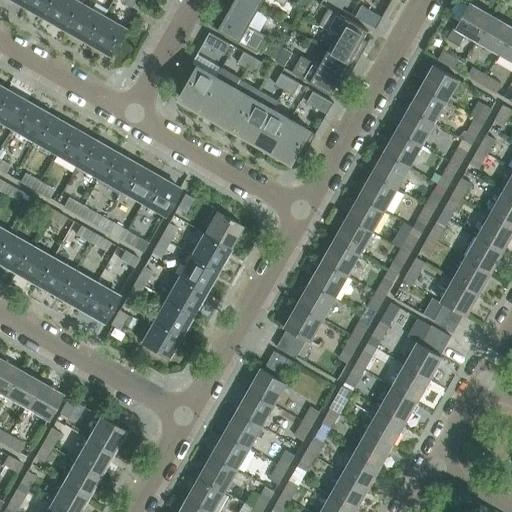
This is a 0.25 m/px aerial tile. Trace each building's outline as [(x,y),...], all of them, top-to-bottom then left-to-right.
[(28,0),(25,6),(46,18),(56,0),(28,0)] [(56,0),(46,18),(68,31),(83,4),(76,0),(56,0)] [(123,0),(123,2),(137,10),(143,1),(141,0),(123,0)] [(258,10),(239,0),(227,0),(216,21),(217,21),(218,20),(222,22),(218,30),(257,53),(267,36),(249,26),(258,10)] [(239,0),(258,10),(263,0),(275,0),(285,5),(287,0),(239,0)] [(347,0),(335,0),(333,4),(342,9),(347,0)] [(455,29),(477,42),(492,15),(470,2),(455,29)] [(105,16),(83,4),(68,31),(90,43),(105,16)] [(376,28),(376,29),(383,17),(362,5),(355,17),(376,28)] [(337,35),(328,50),(355,66),(370,40),(369,39),(368,41),(364,39),(368,31),(328,8),(319,25),(337,35)] [(477,42),(499,54),(511,31),(511,26),(492,15),(477,42)] [(105,16),(90,43),(112,56),(127,29),(105,16)] [(511,31),(499,54),(511,61),(511,31)] [(203,44),(204,44),(224,55),(230,44),(210,32),(203,44)] [(458,58),(443,49),(438,58),(453,67),(458,58)] [(355,66),(328,50),(319,66),(301,56),(292,72),(332,95),(336,87),(340,89),(339,91),(340,92),(355,66)] [(237,63),(247,68),(253,57),(244,52),(237,63)] [(253,57),(247,68),(256,73),(262,62),(253,57)] [(179,97),(199,108),(216,77),(192,63),(179,86),(180,87),(180,86),(185,88),(179,97)] [(433,65),(420,87),(447,102),(460,80),(433,65)] [(487,74),(473,66),(468,75),(482,83),(487,74)] [(275,84),(284,90),(290,78),(281,73),(275,84)] [(502,83),(487,74),(482,83),(496,92),(502,83)] [(199,108),(218,119),(235,88),(216,77),(199,108)] [(290,78),(284,90),(293,95),(300,84),(290,78)] [(447,102),(420,87),(408,109),(435,124),(447,102)] [(218,119),(236,130),(254,99),(235,88),(218,119)] [(0,98),(0,121),(11,128),(27,102),(5,89),(0,98)] [(306,102),(327,114),(334,103),(333,103),(313,91),(306,102)] [(236,130),(255,140),(273,109),(254,99),(236,130)] [(11,128),(33,141),(48,114),(27,102),(11,128)] [(495,110),(486,105),(478,120),(487,125),(495,110)] [(511,110),(504,106),(496,120),(505,125),(511,112),(511,110)] [(255,140),(274,151),(291,120),(273,109),(255,140)] [(435,124),(408,109),(396,131),(422,146),(435,124)] [(33,141),(55,153),(70,126),(48,114),(33,141)] [(291,120),(274,151),(293,162),(298,153),(302,156),(302,157),(303,157),(316,134),(291,120)] [(487,125),(478,120),(469,134),(478,140),(487,125)] [(55,153),(77,166),(92,139),(70,126),(55,153)] [(383,152),(410,168),(422,146),(396,131),(383,152)] [(487,135),(479,150),(488,155),(496,140),(487,135)] [(77,166),(98,178),(114,151),(92,139),(77,166)] [(470,154),(461,149),(453,163),(462,168),(470,154)] [(479,150),(471,164),(480,169),(488,155),(479,150)] [(98,178),(120,190),(135,164),(114,151),(98,178)] [(371,174),(398,189),(410,168),(383,152),(371,174)] [(10,165),(0,159),(0,171),(5,174),(10,165)] [(462,168),(453,163),(445,178),(454,183),(462,168)] [(120,190),(142,203),(157,176),(135,164),(120,190)] [(39,182),(24,174),(19,183),(34,191),(39,182)] [(359,196),(385,211),(398,189),(371,174),(359,196)] [(511,175),(503,192),(511,197),(511,175)] [(157,176),(142,203),(164,215),(179,189),(157,176)] [(9,184),(0,179),(0,191),(3,193),(9,184)] [(462,179),(454,193),(463,198),(471,184),(462,179)] [(53,190),(39,182),(34,191),(48,199),(53,190)] [(23,192),(9,184),(3,193),(18,201),(23,192)] [(446,197),(437,192),(428,207),(437,212),(446,197)] [(490,213),(511,225),(511,197),(503,192),(490,213)] [(187,193),(179,208),(188,213),(196,198),(187,193)] [(454,193),(446,208),(455,213),(463,198),(454,193)] [(385,211),(359,196),(346,218),(373,233),(385,211)] [(82,207),(68,198),(62,207),(77,216),(82,207)] [(52,209),(37,200),(32,209),(47,218),(52,209)] [(97,215),(82,207),(77,216),(92,224),(97,215)] [(437,212),(428,207),(420,221),(429,227),(437,212)] [(67,217),(52,209),(47,218),(62,226),(67,217)] [(216,211),(203,233),(230,248),(242,226),(216,211)] [(511,237),(511,225),(490,213),(478,235),(505,250),(511,237)] [(373,233),(346,218),(334,239),(361,255),(373,233)] [(438,222),(430,236),(439,242),(447,227),(438,222)] [(126,231),(111,223),(106,232),(120,240),(126,231)] [(96,233),(81,225),(76,234),(90,242),(96,233)] [(161,239),(170,244),(177,231),(169,226),(161,239)] [(0,249),(9,233),(0,228),(0,249)] [(140,239),(126,231),(120,240),(135,249),(140,239)] [(0,249),(0,263),(16,273),(31,246),(9,233),(0,249)] [(110,242),(96,233),(90,242),(105,251),(110,242)] [(203,233),(191,255),(217,270),(230,248),(203,233)] [(478,235),(465,257),(492,272),(505,250),(478,235)] [(421,241),(412,236),(404,250),(413,255),(421,241)] [(430,236),(421,251),(430,256),(439,242),(430,236)] [(170,244),(161,239),(153,253),(162,258),(170,244)] [(334,239),(321,261),(348,276),(361,255),(334,239)] [(16,273),(37,285),(53,258),(31,246),(16,273)] [(140,258),(125,250),(120,259),(134,267),(140,258)] [(413,255),(404,250),(395,265),(404,270),(413,255)] [(191,255),(178,276),(205,292),(217,270),(191,255)] [(465,257),(453,279),(480,294),(492,272),(465,257)] [(37,285),(59,297),(74,271),(53,258),(37,285)] [(417,258),(409,273),(418,278),(426,263),(417,258)] [(321,261),(309,283),(336,298),(348,276),(321,261)] [(137,282),(145,287),(154,272),(145,267),(137,282)] [(59,297),(81,310),(96,283),(74,271),(59,297)] [(205,292),(178,276),(166,298),(193,313),(205,292)] [(396,284),(387,279),(379,294),(388,299),(396,284)] [(445,303),(464,314),(467,316),(480,294),(453,279),(440,301),(445,303)] [(145,287),(137,282),(128,296),(137,301),(145,287)] [(118,296),(96,283),(81,310),(103,322),(118,296)] [(309,283),(297,305),(323,320),(336,298),(309,283)] [(388,299),(379,294),(371,309),(380,314),(388,299)] [(166,298),(153,320),(180,335),(193,313),(166,298)] [(464,314),(445,303),(439,312),(459,323),(464,314)] [(323,320),(297,305),(284,327),(287,329),(307,340),(311,342),(323,320)] [(120,311),(112,326),(121,331),(129,316),(120,311)] [(459,323),(439,312),(434,322),(453,333),(459,323)] [(153,320),(141,342),(168,358),(180,335),(153,320)] [(381,322),(373,336),(382,342),(390,327),(381,322)] [(372,328),(363,323),(354,337),(363,343),(372,328)] [(451,337),(432,326),(426,335),(446,346),(451,337)] [(307,340),(287,329),(282,338),(301,349),(307,340)] [(446,346),(426,335),(421,344),(440,356),(446,346)] [(363,343),(354,337),(346,352),(355,357),(363,343)] [(296,359),(301,349),(282,338),(277,348),(296,359)] [(417,342),(404,364),(431,380),(444,357),(440,356),(421,344),(417,342)] [(294,362),(274,351),(269,361),(288,372),(294,362)] [(365,351),(356,366),(365,371),(374,356),(365,351)] [(0,393),(3,396),(18,369),(0,358),(0,393)] [(288,372),(269,361),(264,370),(283,381),(288,372)] [(431,380),(404,364),(392,386),(419,401),(431,380)] [(356,366),(348,380),(357,385),(365,371),(356,366)] [(261,368),(248,390),(275,405),(287,383),(283,381),(264,370),(261,368)] [(3,396),(25,408),(40,381),(18,369),(3,396)] [(40,381),(25,408),(47,421),(62,394),(40,381)] [(392,386),(380,408),(406,423),(419,401),(392,386)] [(248,390),(236,412),(262,427),(275,405),(248,390)] [(340,395),(332,409),(341,414),(349,400),(340,395)] [(69,398),(60,413),(70,418),(78,403),(69,398)] [(323,414),(314,408),(306,423),(315,428),(323,414)] [(380,408),(367,429),(394,445),(406,423),(380,408)] [(332,409),(323,424),(332,429),(341,414),(332,409)] [(236,412),(223,434),(250,449),(262,427),(236,412)] [(86,438),(113,453),(126,431),(99,416),(86,438)] [(315,428),(306,423),(298,438),(307,443),(315,428)] [(367,429),(355,451),(382,466),(394,445),(367,429)] [(43,443),(52,449),(60,435),(51,430),(43,443)] [(9,436),(0,431),(0,443),(4,445),(9,436)] [(223,434),(211,455),(238,471),(250,449),(223,434)] [(23,444),(9,436),(4,445),(18,453),(23,444)] [(86,438),(74,460),(101,475),(113,453),(86,438)] [(315,438),(307,453),(316,458),(324,443),(315,438)] [(52,449),(43,443),(35,457),(44,462),(52,449)] [(382,466),(355,451),(342,473),(369,488),(382,466)] [(299,457),(289,452),(281,467),(290,472),(299,457)] [(307,453),(299,467),(308,473),(316,458),(307,453)] [(23,463),(8,455),(3,464),(18,472),(23,463)] [(211,455),(199,477),(225,492),(238,471),(211,455)] [(74,460),(62,482),(88,497),(101,475),(74,460)] [(290,472),(281,467),(273,481),(282,486),(290,472)] [(19,486),(28,491),(36,476),(27,471),(19,486)] [(342,473),(330,495),(357,510),(369,488),(342,473)] [(186,499),(209,511),(214,511),(225,492),(199,477),(186,499)] [(49,503),(64,511),(79,511),(88,497),(62,482),(49,503)] [(291,482),(282,496),(291,501),(300,487),(291,482)] [(28,491),(19,486),(11,500),(20,505),(28,491)] [(267,511),(274,501),(265,495),(257,510),(259,511),(267,511)] [(330,495),(320,511),(355,511),(357,510),(330,495)] [(282,496),(274,511),(276,511),(285,511),(291,501),(282,496)] [(209,511),(186,499),(178,511),(209,511)] [(44,511),(64,511),(49,503),(44,511)]
